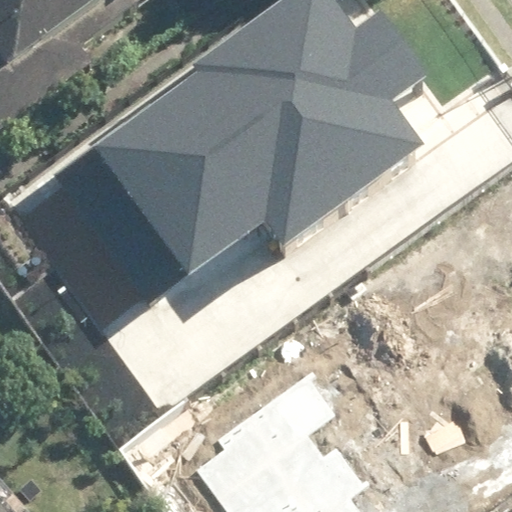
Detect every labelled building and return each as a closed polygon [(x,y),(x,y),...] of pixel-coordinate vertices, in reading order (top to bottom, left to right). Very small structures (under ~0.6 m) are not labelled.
[(28,76),(127,0),(131,0),(138,8),(148,0),(0,0),(0,27),(11,42),(0,49),(0,150),(53,110),(28,76)] [(313,27),(73,197),(149,304),(242,238),(265,270),(413,165),(375,112),(402,93),(356,30),(329,49),(313,27)] [(511,378),(502,365),(484,380),(456,343),(433,360),(404,320),(335,373),(440,511),(468,511),(511,479),(511,378)] [(321,367),(295,334),(229,385),(254,418),(321,367)] [(311,388),(198,476),(226,511),(353,511),(297,439),(331,414),(311,388)]
